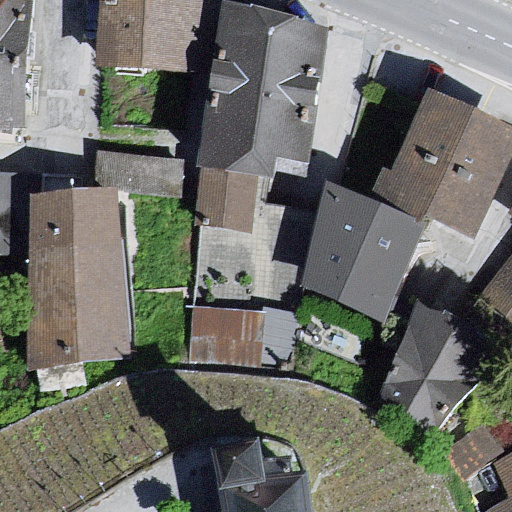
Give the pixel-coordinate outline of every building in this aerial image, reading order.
[(207,0),(90,0),(86,82),(196,88),(204,28),(207,0)] [(30,30),(0,25),(0,154),(26,156),(30,30)] [(317,49),(204,28),(195,184),(251,192),(303,200),(317,49)] [(412,103),(362,209),(475,253),(511,149),(412,103)] [(251,192),(195,184),(195,236),(247,245),(251,192)] [(409,241),(315,203),(303,307),(376,342),(409,241)] [(107,210),(28,214),(36,372),(129,367),(107,210)] [(511,260),(472,316),(511,348),(511,260)] [(191,351),(265,354),(267,307),(193,304),(191,351)] [(496,367),(405,321),(364,408),(421,462),(496,367)] [(259,438),(211,446),(223,511),(308,511),(302,473),(292,474),(290,455),(263,458),(259,438)] [(511,511),(511,460),(489,473),(499,507),(487,511),(511,511)]
